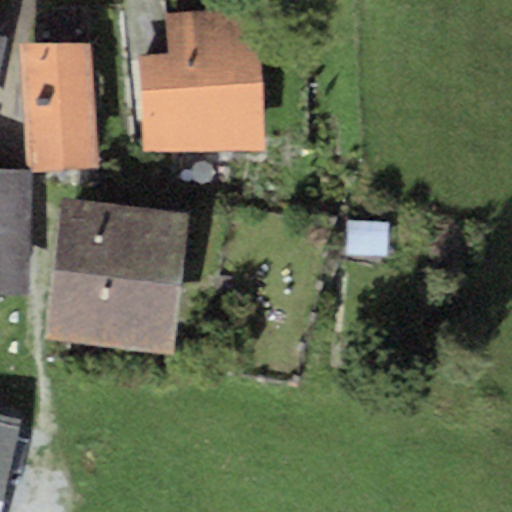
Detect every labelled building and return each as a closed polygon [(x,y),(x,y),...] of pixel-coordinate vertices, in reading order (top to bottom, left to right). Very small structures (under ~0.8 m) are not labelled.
[(168,53),(140,55),(146,154),(266,146),(257,6),(165,12),(168,53)] [(0,75),(8,36),(0,34),(0,75)] [(90,41),(23,45),(31,172),(97,168),(90,41)] [(0,233),(33,234),(33,172),(0,171),(0,233)] [(189,213),(61,199),(45,337),(173,352),(189,213)] [(33,234),(0,233),(0,292),(32,293),(33,234)] [(0,511),(23,418),(0,412),(0,511)]
